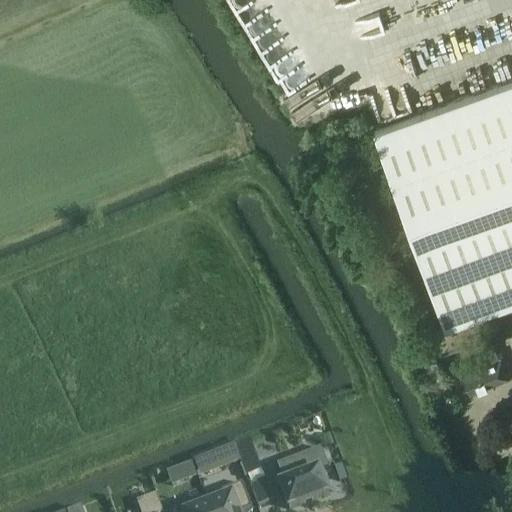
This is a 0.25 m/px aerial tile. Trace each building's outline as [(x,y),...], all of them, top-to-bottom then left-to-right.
[(511,78),(374,128),(445,324),(511,299),(511,78)] [(469,394),(510,378),(500,354),(496,355),(494,351),(457,366),(469,394)] [(455,404),(437,361),(419,368),(437,411),(455,404)] [(329,469),(321,449),(277,466),(284,485),(280,486),(289,510),(328,495),(320,473),(329,469)] [(245,511),(252,510),(242,484),(205,498),(210,511),(245,511)] [(273,504),(266,485),(251,491),(258,510),(273,504)] [(141,511),(162,511),(156,496),(138,503),(141,511)] [(210,511),(205,498),(169,511),(210,511)]
